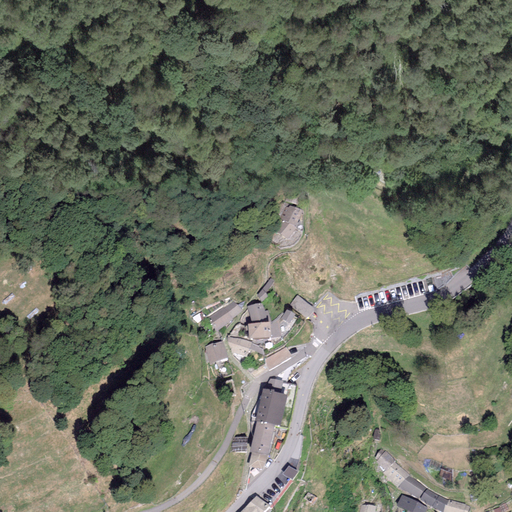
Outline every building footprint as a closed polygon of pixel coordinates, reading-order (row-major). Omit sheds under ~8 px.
[(287,193),(285,202),(297,205),(299,197),(287,193)] [(283,221),(295,227),(303,211),(289,206),(288,208),(286,207),(280,219),(283,221)] [(295,227),(283,221),(276,233),(288,240),(295,227)] [(274,282),(270,279),(262,290),(266,293),(274,282)] [(266,293),(262,290),(257,296),(261,302),(268,297),(266,293)] [(315,309),(297,296),(290,305),(307,319),(315,309)] [(223,307),(209,317),(212,321),(210,323),(216,332),(218,331),(233,320),(232,318),(241,311),(234,301),(224,308),(223,307)] [(248,307),(251,323),(270,322),(267,311),(264,311),(262,303),(248,307)] [(286,310),(281,319),(290,324),(295,315),(286,310)] [(201,312),(193,318),(197,323),(204,318),(201,312)] [(280,321),(270,322),(251,323),(248,324),(249,340),(282,337),(280,321)] [(251,342),(227,336),(227,343),(231,353),(246,357),(249,349),(251,342)] [(253,340),(251,342),(249,349),(262,354),(267,344),(253,340)] [(228,358),(223,341),(205,347),(210,364),(228,358)] [(286,347),(264,360),(265,365),(269,370),(292,357),(286,347)] [(269,379),(267,389),(274,390),(273,392),(280,394),(283,381),(269,379)] [(256,421),(275,425),(280,426),(287,395),(280,394),(273,392),(274,390),(267,389),(262,389),(255,421),(256,421)] [(275,425),(256,421),(249,452),(251,453),(267,456),(268,456),(275,425)] [(246,438),(232,437),(232,451),(246,451),(246,438)] [(384,453),(380,449),(375,459),(377,461),(376,462),(385,471),(395,462),(385,451),(384,453)] [(262,470),(267,456),(251,453),(248,467),(262,470)] [(409,475),(395,462),(385,471),(382,473),(397,488),(398,487),(409,475)] [(300,481),(291,475),(285,483),(295,489),(300,481)] [(426,489),(409,475),(398,487),(418,499),(426,489)] [(438,496),(426,489),(418,499),(431,507),(438,496)] [(407,511),(409,511),(412,511),(418,502),(402,495),(396,506),(407,511)] [(257,496),(245,507),(250,511),(266,511),(271,508),(257,496)] [(448,501),(438,496),(431,507),(431,508),(441,511),(442,511),(445,505),(447,506),(448,501)] [(445,505),(442,511),(468,511),(470,507),(465,506),(466,504),(449,500),(448,501),(447,506),(445,505)] [(425,511),(427,508),(418,502),(412,511),(425,511)]
